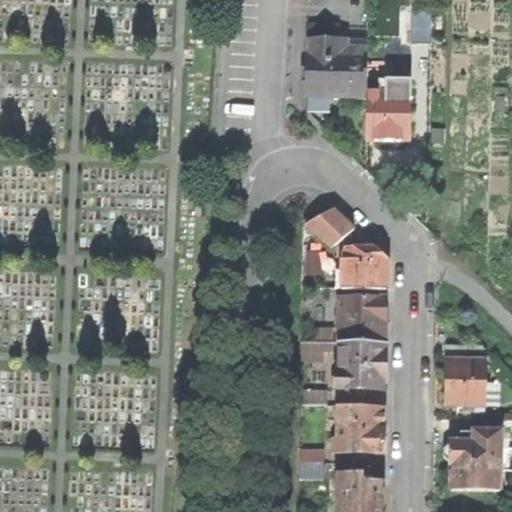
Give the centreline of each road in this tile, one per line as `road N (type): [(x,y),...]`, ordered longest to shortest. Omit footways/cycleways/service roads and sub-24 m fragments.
road 1 (residential): [(409,511),(408,247),(335,174),(303,167),(279,174)]
road 2 (residential): [(232,511),(253,209),(279,174)]
road 3 (residential): [(279,174),(265,119),(271,0)]
